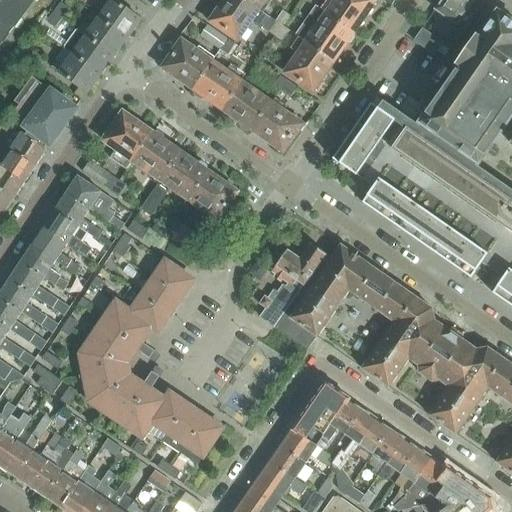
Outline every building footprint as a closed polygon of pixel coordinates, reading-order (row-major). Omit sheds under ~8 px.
[(0,0),(0,46),(34,0),(0,0)] [(93,13),(99,18),(128,40),(142,21),(112,0),(104,11),(98,6),(93,13)] [(215,24),(238,41),(259,11),(243,0),(225,0),(213,17),(210,18),(211,25),(215,24)] [(243,0),(259,11),(266,0),(243,0)] [(335,0),(334,2),(331,0),(330,0),(323,11),(326,14),(326,13),(354,33),(372,7),(376,6),(374,0),(335,0)] [(443,0),(436,10),(465,31),(483,4),(477,0),(443,0)] [(61,3),(54,13),(62,19),(69,10),(61,3)] [(54,13),(47,22),(56,29),(62,19),(54,13)] [(283,13),(276,22),(282,27),(289,17),(283,13)] [(310,30),(303,41),(306,43),(334,62),(347,44),(351,44),(354,39),(353,36),(353,35),(354,33),(326,13),(326,14),(313,32),(310,30)] [(511,23),(498,13),(478,41),(476,40),(468,51),(468,52),(439,96),(440,96),(422,122),(422,121),(420,124),(421,125),(422,126),(423,125),(476,162),(476,163),(477,164),(478,165),(480,162),(498,136),(500,133),(499,133),(511,115),(511,143),(511,145),(511,23)] [(79,32),(86,36),(115,58),(128,40),(99,18),(91,28),(85,24),(79,32)] [(276,22),(268,33),(275,37),(282,27),(276,22)] [(201,38),(220,51),(228,41),(209,27),(201,38)] [(289,31),(282,27),(275,37),(282,42),(289,31)] [(442,43),(422,30),(414,41),(434,55),(442,43)] [(65,49),(72,55),(101,76),(115,58),(86,36),(78,47),(71,42),(65,49)] [(228,41),(220,51),(227,56),(232,49),(234,47),(235,46),(228,41)] [(201,55),(182,42),(166,66),(162,66),(164,73),(167,73),(193,90),(213,61),(215,59),(203,52),(201,55)] [(316,88),(334,62),(306,43),(285,73),(309,90),(310,93),(317,92),(316,88)] [(18,57),(38,71),(45,61),(26,47),(18,57)] [(51,68),(59,73),(88,94),(101,76),(72,55),(65,65),(58,60),(51,68)] [(204,98),(222,111),(242,83),(244,80),(243,79),(247,74),(230,62),(225,69),(214,61),(193,90),(195,92),(195,93),(195,96),(200,99),(203,99),(204,98)] [(24,73),(6,97),(11,101),(2,112),(29,131),(25,136),(44,149),(47,144),(50,146),(76,110),(37,83),(24,73)] [(287,81),(281,76),(273,87),(280,92),(287,81)] [(244,80),(242,83),(222,111),(241,124),(241,125),(241,128),(246,131),(249,131),(249,130),(252,131),(272,103),(254,89),(255,88),(244,80)] [(281,98),(294,107),(304,93),(287,81),(280,92),(284,94),(281,98)] [(278,150),(279,153),(286,152),(285,148),(302,125),(283,112),(285,109),(274,101),(272,103),(252,131),(278,150)] [(511,191),(476,166),(477,164),(476,163),(476,162),(423,125),(422,126),(421,125),(420,127),(383,102),(378,109),(371,104),(370,107),(371,108),(360,123),(359,122),(357,125),(359,125),(348,141),(347,140),(345,142),(346,143),(336,158),(334,158),(333,160),(373,188),(363,204),(365,205),(366,204),(381,215),(380,216),(383,218),(384,216),(399,227),(398,228),(400,230),(401,229),(417,239),(416,241),(418,242),(419,241),(434,252),(433,253),(436,255),(437,253),(452,264),(451,265),(454,267),(455,266),(470,276),(469,278),(471,279),(482,265),(503,279),(493,294),(495,296),(496,294),(511,305),(510,306),(511,307),(511,191)] [(104,142),(132,162),(152,133),(124,114),(104,142)] [(3,119),(0,121),(0,128),(6,132),(11,124),(3,119)] [(35,168),(46,151),(44,149),(25,136),(21,133),(11,149),(10,150),(35,168)] [(132,162),(160,182),(180,153),(163,141),(163,140),(163,137),(158,134),(155,134),(154,135),(152,133),(132,162)] [(35,168),(10,150),(11,149),(0,142),(0,166),(25,183),(35,168)] [(170,188),(188,201),(208,172),(206,171),(207,170),(206,167),(202,164),(198,164),(198,165),(180,153),(160,182),(141,209),(151,216),(170,188)] [(105,187),(111,177),(112,176),(90,161),(83,172),(105,187)] [(0,189),(14,199),(25,183),(0,166),(0,189)] [(171,239),(183,247),(203,240),(185,228),(199,209),(217,221),(237,192),(208,172),(188,201),(175,219),(168,230),(169,230),(174,235),(171,239)] [(66,194),(90,210),(110,223),(115,215),(109,210),(114,201),(78,177),(66,194)] [(111,177),(105,187),(104,187),(111,192),(119,181),(111,177)] [(119,181),(111,192),(118,197),(126,186),(119,181)] [(0,217),(2,218),(14,199),(0,189),(0,217)] [(55,212),(79,227),(87,233),(93,226),(84,220),(90,210),(66,194),(55,212)] [(44,229),(86,258),(89,252),(80,246),(82,243),(73,237),(79,227),(55,212),(44,229)] [(160,225),(168,230),(175,219),(168,214),(160,225)] [(134,222),(128,231),(142,240),(148,231),(134,222)] [(103,234),(93,227),(88,234),(98,240),(103,234)] [(32,246),(56,262),(67,245),(44,229),(32,246)] [(301,261),(287,251),(276,266),(298,281),(294,286),(289,283),(286,288),(283,286),(277,294),(274,291),(268,299),(265,297),(259,305),(266,309),(263,313),(260,318),(274,328),(296,297),(326,255),(312,245),(301,261)] [(21,263),(45,279),(56,262),(32,246),(21,263)] [(332,259),(326,255),(296,297),(303,301),(290,319),(316,337),(317,337),(348,293),(394,324),(363,369),(388,387),(408,359),(418,367),(419,373),(432,383),(439,381),(448,388),(429,416),(456,434),(487,390),(511,407),(511,442),(506,448),(496,463),(511,473),(511,365),(488,349),(476,350),(465,342),(468,335),(452,324),(447,330),(436,322),(435,311),(341,246),(332,259)] [(83,367),(88,366),(93,390),(88,391),(90,403),(117,421),(120,417),(131,424),(128,429),(142,438),(152,423),(203,457),(222,429),(170,394),(163,404),(126,379),(123,364),(148,327),(158,333),(193,281),(165,262),(131,313),(116,303),(107,317),(111,320),(103,331),(99,328),(81,355),(83,367)] [(45,279),(21,263),(10,280),(33,296),(33,297),(64,318),(70,309),(39,288),(45,279)] [(97,278),(91,287),(98,291),(104,282),(97,278)] [(33,296),(10,280),(0,294),(0,298),(22,313),(21,314),(53,335),(59,326),(27,305),(33,297),(33,296)] [(22,313),(0,298),(0,323),(11,330),(10,332),(41,352),(47,344),(16,323),(21,314),(22,313)] [(83,299),(78,306),(86,311),(91,304),(83,299)] [(316,337),(290,319),(285,315),(276,328),(307,350),(316,337)] [(70,318),(61,332),(69,337),(78,323),(70,318)] [(11,330),(0,323),(0,348),(31,368),(37,360),(5,339),(10,332),(11,330)] [(47,353),(42,360),(58,371),(63,364),(47,353)] [(0,377),(9,383),(22,381),(24,378),(0,361),(0,377)] [(29,380),(52,396),(62,382),(38,366),(29,380)] [(333,423),(349,399),(326,383),(296,425),(310,435),(323,416),(333,423)] [(60,401),(68,407),(78,393),(70,388),(60,401)] [(0,414),(0,431),(8,419),(22,400),(13,393),(0,414)] [(349,399),(333,423),(331,426),(316,447),(317,448),(322,451),(324,451),(339,431),(345,435),(363,409),(349,399)] [(342,451),(332,464),(335,475),(337,476),(343,470),(351,458),(350,457),(377,419),(363,409),(345,435),(353,441),(345,453),(342,451)] [(8,419),(0,431),(0,465),(17,440),(31,420),(23,416),(16,425),(8,419)] [(391,429),(377,419),(350,457),(351,458),(358,462),(360,459),(366,464),(391,429)] [(391,429),(366,464),(374,469),(372,473),(378,477),(387,465),(405,439),(391,429)] [(293,430),(281,447),(306,464),(317,448),(316,447),(293,430)] [(24,445),(17,440),(0,465),(0,466),(15,477),(32,451),(33,451),(39,442),(31,436),(24,445)] [(33,451),(32,451),(15,477),(30,487),(48,461),(62,440),(55,436),(41,457),(33,451)] [(388,479),(395,484),(401,475),(419,448),(405,439),(387,465),(378,477),(386,482),(388,479)] [(62,440),(48,461),(30,487),(46,498),(64,472),(62,471),(56,467),(70,446),(62,440)] [(133,451),(142,457),(147,450),(138,444),(133,451)] [(306,464),(281,447),(270,463),(295,480),(306,464)] [(381,511),(390,511),(394,509),(415,484),(433,458),(419,448),(401,475),(408,480),(400,491),(381,511)] [(316,459),(330,468),(332,464),(331,456),(324,451),(322,451),(316,459)] [(62,471),(64,472),(46,498),(61,508),(79,483),(71,477),(84,458),(76,452),(62,471)] [(415,484),(394,509),(397,511),(398,511),(413,508),(420,507),(422,507),(429,494),(447,468),(433,458),(415,484)] [(158,468),(167,474),(172,467),(163,461),(158,468)] [(295,480),(270,463),(259,479),(283,496),(290,487),(298,493),(303,486),(295,480)] [(92,465),(79,483),(61,508),(66,511),(81,511),(95,493),(87,488),(99,470),(92,465)] [(167,474),(175,480),(180,473),(172,467),(167,474)] [(345,496),(353,484),(343,470),(337,476),(339,492),(345,496)] [(467,501),(467,505),(491,505),(492,499),(452,472),(443,485),(467,501)] [(108,473),(95,493),(81,511),(104,511),(110,504),(102,498),(115,478),(108,473)] [(314,493),(325,500),(333,488),(322,481),(314,493)] [(280,501),(256,484),(245,500),(261,511),(281,511),(275,508),(280,501)] [(365,496),(353,487),(354,485),(353,484),(345,496),(359,505),(365,496)] [(123,485),(110,504),(104,511),(122,511),(118,509),(130,490),(123,485)] [(359,505),(368,510),(377,497),(368,491),(365,496),(359,505)] [(197,511),(202,504),(187,494),(186,493),(178,505),(187,511),(197,511)] [(314,493),(302,510),(305,511),(316,511),(325,500),(314,493)] [(138,511),(146,500),(139,495),(127,511),(138,511)] [(360,511),(339,497),(334,499),(323,511),(360,511)] [(261,511),(245,500),(236,511),(261,511)]
